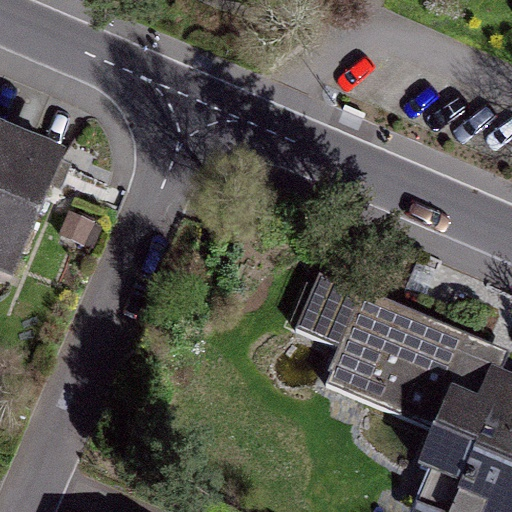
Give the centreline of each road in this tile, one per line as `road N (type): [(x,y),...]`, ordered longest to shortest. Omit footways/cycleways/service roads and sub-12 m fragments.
road 1 (residential): [(30,511),(199,102)]
road 2 (residential): [(199,102),(511,235)]
road 3 (residential): [(0,16),(199,102)]
